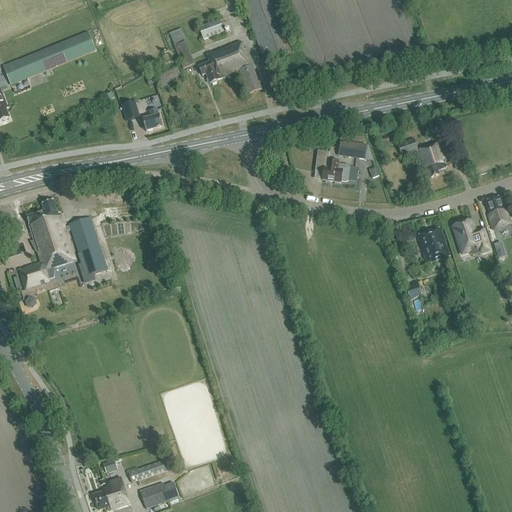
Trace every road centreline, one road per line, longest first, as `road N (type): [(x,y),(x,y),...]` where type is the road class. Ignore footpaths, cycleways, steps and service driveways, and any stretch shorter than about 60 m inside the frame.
road 1 (unclassified): [(244,135),(262,192),(341,210),(400,213),(511,181)]
road 2 (secondary): [(244,135),(511,81)]
road 3 (tertiary): [(73,511),(37,407),(0,345)]
road 4 (secondary): [(0,195),(129,159)]
road 5 (secondary): [(129,159),(0,182)]
